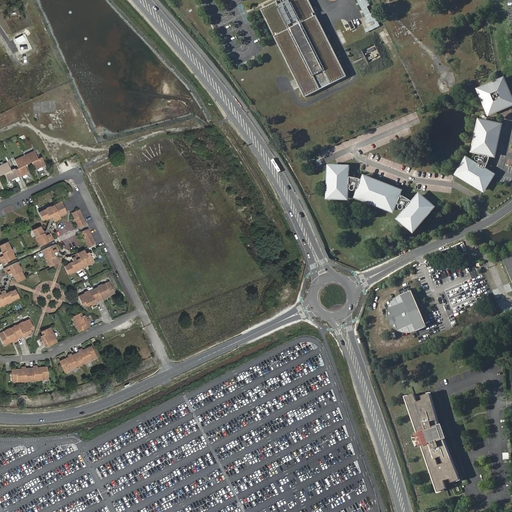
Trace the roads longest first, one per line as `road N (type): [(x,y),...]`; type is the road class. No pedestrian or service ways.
road 1 (primary): [(135,0),(255,151),(302,236),(315,286)]
road 2 (primary): [(334,276),(271,156),(148,0)]
road 3 (residential): [(143,311),(73,172),(0,206)]
road 4 (primary): [(324,315),(350,363),(399,511)]
road 5 (primary): [(408,511),(348,310)]
road 6 (unclassified): [(0,417),(81,412),(173,372)]
road 7 (residential): [(0,356),(45,356),(143,311)]
road 8 (unclassified): [(380,272),(511,205)]
